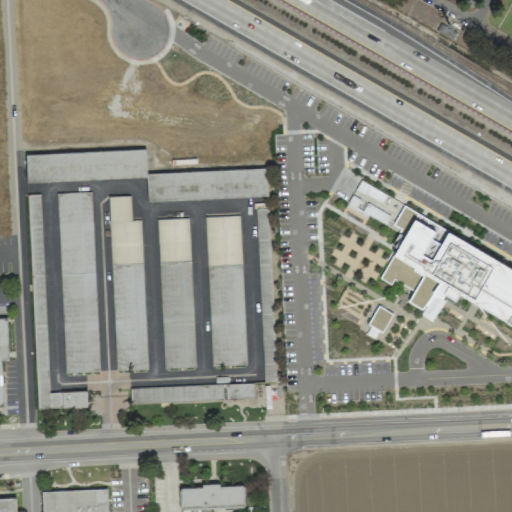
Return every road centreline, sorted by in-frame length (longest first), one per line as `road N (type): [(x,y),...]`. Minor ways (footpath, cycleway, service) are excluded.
road 1 (tertiary): [(511,425),(0,451)]
road 2 (motorway): [(211,0),(511,171)]
road 3 (motorway): [(511,118),(376,40)]
